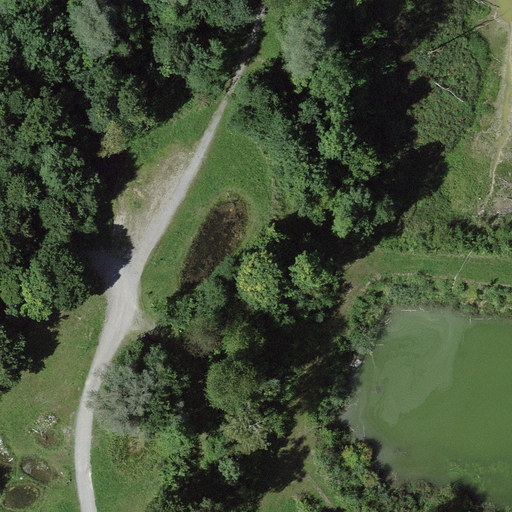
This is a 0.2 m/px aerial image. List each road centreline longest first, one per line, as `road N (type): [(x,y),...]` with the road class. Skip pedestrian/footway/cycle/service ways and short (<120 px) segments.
road 1 (track): [(511,279),(393,267),(366,275),(342,302),(319,351),(261,511)]
road 2 (track): [(119,307),(179,346),(191,370),(195,511)]
road 3 (track): [(119,307),(86,407),(90,511)]
road 4 (track): [(0,298),(42,266),(80,259),(130,277)]
